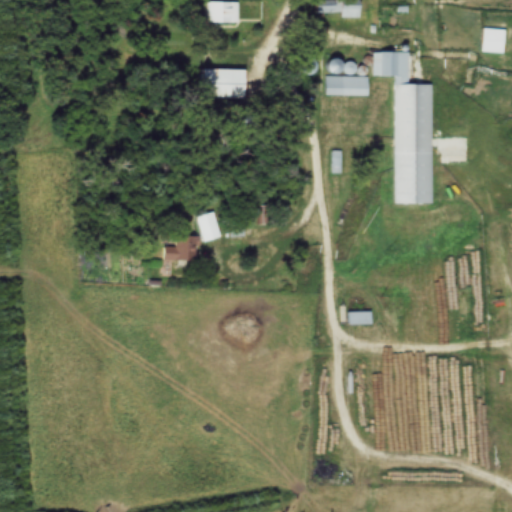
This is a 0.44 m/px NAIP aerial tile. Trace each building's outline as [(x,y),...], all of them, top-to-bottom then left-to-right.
[(234,0),(202,0),(202,21),(234,21),(234,0)] [(355,0),(311,0),(312,12),(337,12),(337,17),(356,17),(355,0)] [(479,52),(500,52),(500,28),(479,28),(479,52)] [(427,84),(405,84),(405,52),(370,52),(370,76),(389,76),(389,204),(426,204),(427,84)] [(237,68),(195,68),(195,97),(237,97),(237,68)] [(364,96),(364,76),(321,76),(321,96),(364,96)] [(215,237),(210,211),(193,214),(197,240),(215,237)] [(172,275),(172,261),(189,262),(190,235),(167,235),(167,245),(159,245),(158,274),(172,275)] [(342,311),(342,324),(366,324),(366,311),(342,311)]
